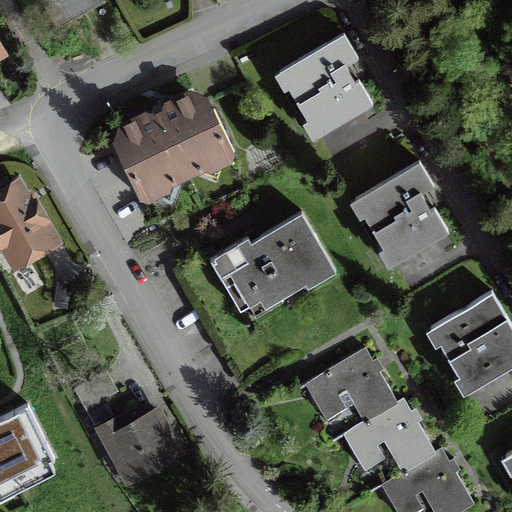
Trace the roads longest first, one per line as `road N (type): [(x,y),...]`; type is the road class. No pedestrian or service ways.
road 1 (residential): [(61,104),(34,117),(66,183),(239,473),(275,511)]
road 2 (residential): [(347,0),(511,280)]
road 3 (residential): [(290,0),(61,104)]
